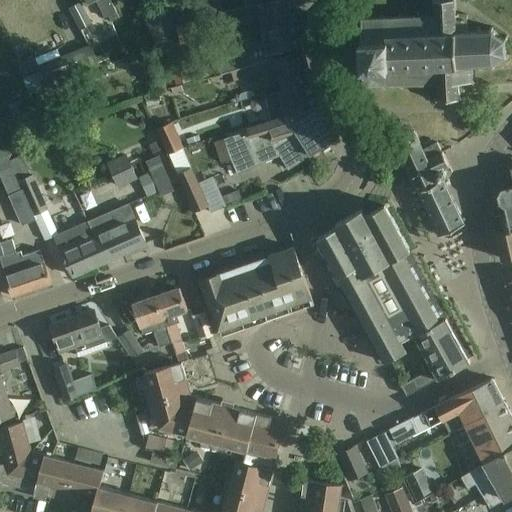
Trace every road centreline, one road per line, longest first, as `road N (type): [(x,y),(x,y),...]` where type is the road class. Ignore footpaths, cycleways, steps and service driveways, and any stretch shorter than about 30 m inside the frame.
road 1 (residential): [(0,322),(294,219),(341,195),(357,172),(357,154),(306,0)]
road 2 (residential): [(387,412),(366,361),(331,329),(278,343),(265,360),(269,376),(324,403),(371,412)]
road 3 (tertiary): [(508,351),(480,264),(477,206),(487,159),(511,127)]
road 4 (residential): [(387,412),(508,351)]
